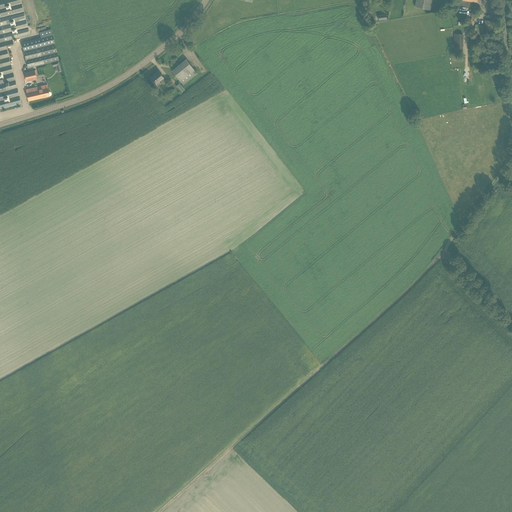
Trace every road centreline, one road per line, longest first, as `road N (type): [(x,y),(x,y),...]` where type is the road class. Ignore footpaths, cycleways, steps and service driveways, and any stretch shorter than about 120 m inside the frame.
road 1 (track): [(441,251),(159,511)]
road 2 (track): [(500,0),(509,155),(441,251)]
road 3 (tertiary): [(0,124),(88,96),(131,72),(205,0)]
